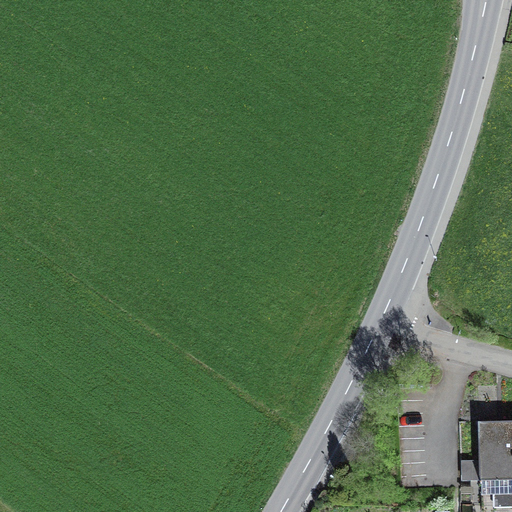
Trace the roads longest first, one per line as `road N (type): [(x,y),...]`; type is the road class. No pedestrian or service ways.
road 1 (secondary): [(378,329),(443,164),(486,0)]
road 2 (secondary): [(282,511),(378,329)]
road 3 (residential): [(511,358),(378,329)]
